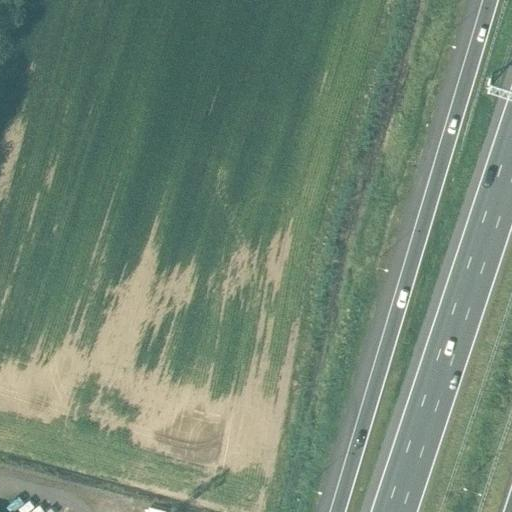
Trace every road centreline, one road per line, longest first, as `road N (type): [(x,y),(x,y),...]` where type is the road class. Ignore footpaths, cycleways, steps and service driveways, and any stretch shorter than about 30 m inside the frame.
road 1 (motorway): [(489,0),(336,511)]
road 2 (motorway): [(511,155),(393,511)]
